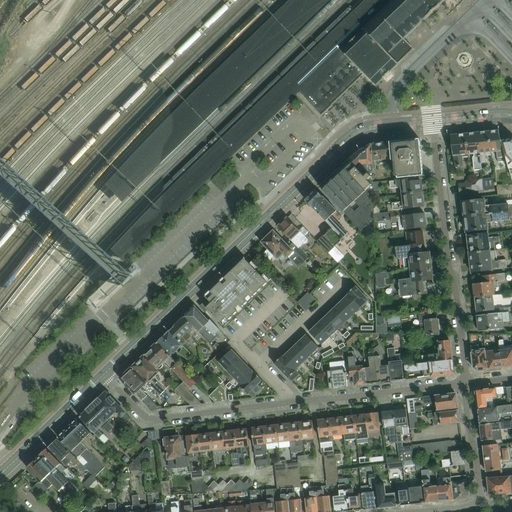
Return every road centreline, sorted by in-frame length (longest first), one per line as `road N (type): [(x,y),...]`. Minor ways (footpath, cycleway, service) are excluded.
road 1 (residential): [(464,384),(151,422),(102,375)]
road 2 (secondary): [(102,375),(339,145),(381,126)]
road 3 (residential): [(432,123),(464,384)]
road 4 (secondary): [(0,476),(102,375)]
